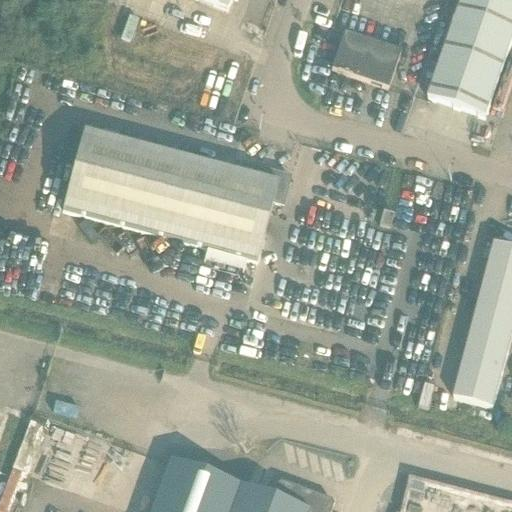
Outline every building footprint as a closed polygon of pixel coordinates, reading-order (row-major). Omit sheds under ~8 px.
[(191,0),(227,12),(230,0),(191,0)] [(485,121),(511,41),(511,1),(508,0),(462,0),(428,101),(485,121)] [(336,74),(350,79),(350,78),(387,91),(400,53),(343,34),(330,72),(336,74)] [(82,135),(61,214),(256,266),(272,206),(282,209),(290,179),(240,166),(237,176),(82,135)] [(439,222),(460,228),(466,204),(445,199),(439,222)] [(402,203),(397,229),(419,233),(424,207),(402,203)] [(389,231),(393,216),(382,213),(378,228),(389,231)] [(377,232),(373,257),(386,259),(390,234),(377,232)] [(511,334),(511,250),(494,246),(453,400),(492,411),(511,334)] [(30,410),(36,389),(23,386),(18,407),(30,410)] [(507,467),(511,455),(476,444),(472,457),(507,467)] [(228,511),(237,488),(169,464),(151,511),(228,511)] [(276,486),(271,501),(267,511),(330,511),(333,507),(331,502),(281,484),(276,486)] [(267,511),(271,501),(239,489),(230,511),(267,511)]
